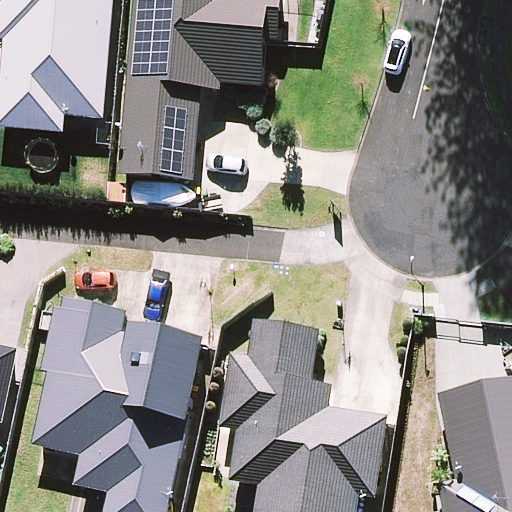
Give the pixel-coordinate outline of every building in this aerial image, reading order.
[(112,0),(0,0),(0,6),(9,8),(0,121),(0,130),(63,136),(65,119),(103,122),(112,0)] [(136,0),(120,178),(194,185),(203,85),(261,90),(269,0),(136,0)] [(126,316),(64,305),(37,449),(84,458),(78,489),(113,496),(109,511),(181,511),(197,429),(187,427),(202,343),(123,329),(126,316)] [(356,511),(358,499),(378,502),(390,422),(324,413),(328,378),(313,376),(319,335),(255,326),(250,362),(231,360),(221,430),(237,432),(230,484),(260,488),(256,511),(356,511)] [(0,424),(1,425),(15,354),(0,350),(0,424)] [(511,511),(511,382),(439,397),(456,482),(439,486),(444,511),(511,511)]
